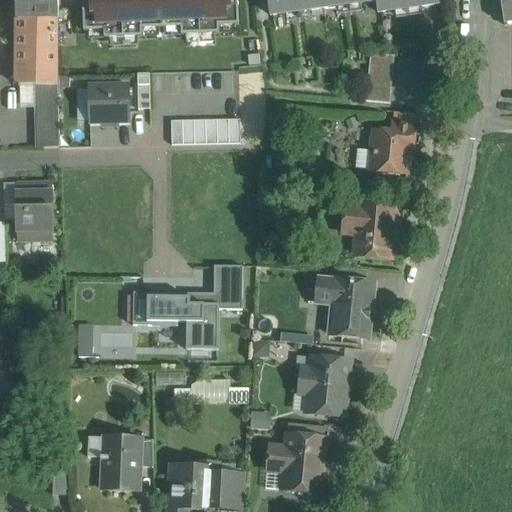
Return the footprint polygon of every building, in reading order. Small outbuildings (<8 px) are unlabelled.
[(36,85),(36,0),(17,0),(16,85),(36,85)] [(36,0),(36,85),(57,86),(58,0),(36,0)] [(82,0),(84,33),(161,30),(160,0),(82,0)] [(160,0),(161,30),(239,26),(237,0),(160,0)] [(296,0),(268,0),(271,17),(286,15),(286,16),(298,14),(296,0)] [(322,0),(296,0),(298,14),(310,12),(310,11),(324,9),(322,0)] [(348,0),(322,0),(324,9),(337,7),(338,8),(349,7),(348,0)] [(377,0),(378,2),(377,2),(379,14),(438,6),(437,0),(377,0)] [(511,0),(500,0),(504,27),(511,26),(511,0)] [(394,57),(370,55),(369,67),(393,69),(394,57)] [(448,62),(424,60),(423,72),(446,74),(448,62)] [(393,69),(369,67),(368,79),(392,81),(393,69)] [(446,74),(423,72),(422,84),(445,86),(446,74)] [(138,76),(139,111),(150,111),(150,75),(138,76)] [(392,81),(368,79),(367,91),(391,93),(392,81)] [(445,86),(422,84),(420,96),(444,98),(445,86)] [(57,86),(36,85),(37,111),(58,110),(57,86)] [(129,88),(89,89),(90,125),(102,124),(102,127),(118,127),(118,124),(130,124),(129,88)] [(391,93),(367,91),(366,103),(390,105),(391,93)] [(58,110),(37,111),(38,148),(59,147),(58,110)] [(194,123),(195,146),(206,145),(206,122),(194,123)] [(217,122),(206,122),(206,145),(218,145),(217,122)] [(217,122),(218,145),(229,145),(229,122),(217,122)] [(240,122),(229,122),(229,145),(241,145),(240,122)] [(171,123),(172,146),(183,146),(183,123),(171,123)] [(194,123),(183,123),(183,146),(195,146),(194,123)] [(416,128),(393,126),(392,134),(391,144),(409,145),(414,146),(416,128)] [(392,134),(375,133),(375,136),(371,139),(370,148),(373,152),(371,172),(406,176),(409,145),(391,144),(392,134)] [(51,185),(18,186),(19,206),(19,219),(19,233),(20,233),(20,242),(51,242),(51,232),(51,185)] [(19,206),(18,186),(4,186),(5,207),(19,206)] [(376,204),(360,203),(359,209),(344,207),(342,226),(358,227),(354,258),(390,262),(392,241),(390,241),(392,227),(398,227),(399,220),(375,217),(376,204)] [(396,206),(376,204),(375,217),(399,220),(400,207),(396,207),(396,206)] [(19,206),(5,207),(5,219),(19,219),(19,206)] [(215,268),(215,295),(220,295),(220,310),(242,311),(243,268),(215,268)] [(362,271),(336,268),(335,281),(361,283),(362,271)] [(332,306),(372,309),(374,284),(361,283),(335,281),(319,280),(316,304),(332,306)] [(188,299),(178,299),(178,295),(134,294),(134,327),(178,328),(178,324),(187,324),(186,351),(219,352),(220,310),(220,295),(215,295),(188,295),(188,299)] [(372,309),(332,306),(330,328),(348,330),(347,338),(369,340),(372,309)] [(351,363),(312,359),(310,371),(349,375),(351,363)] [(310,371),(301,371),(299,394),(308,395),(306,414),(345,418),(349,375),(310,371)] [(194,401),(247,402),(248,389),(231,388),(231,380),(194,379),(194,401)] [(327,440),(287,437),(286,450),(323,453),(324,442),(327,443),(327,440)] [(141,440),(104,438),(104,458),(100,458),(100,461),(103,462),(102,491),(139,493),(140,468),(141,441),(141,440)] [(153,441),(141,441),(140,468),(153,469),(153,441)] [(286,450),(270,448),(268,472),(284,473),(282,492),(322,496),(326,453),(323,453),(286,450)] [(219,465),(196,463),(195,473),(170,472),(168,510),(198,511),(206,511),(207,503),(217,503),(219,475),(219,465)] [(68,473),(54,472),(52,496),(68,497),(68,473)] [(245,476),(219,475),(217,503),(244,505),(245,476)]
